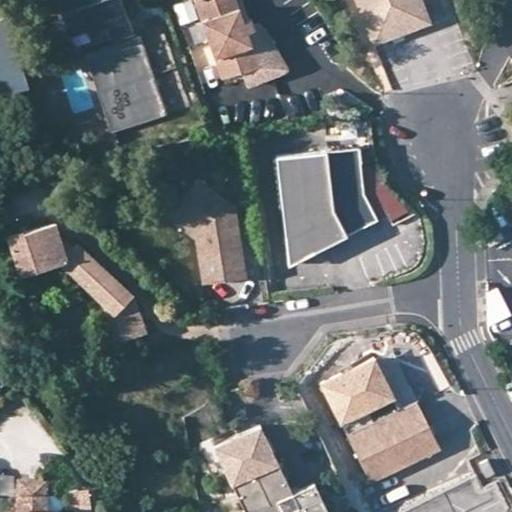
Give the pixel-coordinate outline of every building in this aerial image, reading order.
[(103,21),(125,14),(119,0),(56,0),(66,30),(85,23),(86,27),(103,21)] [(222,74),(242,67),(259,61),(243,17),(241,11),(238,2),(237,0),(195,0),(198,5),(222,74)] [(242,0),(238,2),(241,11),(246,9),(242,0)] [(357,0),(374,42),(392,35),(389,29),(428,14),(422,0),(357,0)] [(224,80),(222,74),(198,5),(177,13),(203,87),(224,80)] [(131,30),(125,14),(103,21),(109,38),(131,30)] [(251,14),(243,17),(259,61),(242,67),(247,81),(289,66),(265,27),(254,23),(251,14)] [(431,20),(428,14),(389,29),(392,35),(431,20)] [(8,20),(0,22),(0,81),(5,97),(29,90),(8,20)] [(167,113),(138,35),(85,55),(113,133),(167,113)] [(359,148),(277,158),(288,265),(378,221),(364,194),(362,171),(359,148)] [(362,171),(364,194),(378,221),(387,216),(390,222),(407,214),(380,186),(373,169),(362,171)] [(234,204),(198,178),(172,212),(195,228),(203,283),(245,276),(234,204)] [(56,224),(8,239),(20,277),(60,264),(103,304),(117,344),(147,334),(134,296),(77,244),(73,249),(60,238),(56,224)] [(374,359),(321,385),(371,485),(441,451),(417,404),(401,412),(374,359)] [(261,427),(215,448),(244,511),(325,511),(313,484),(292,494),(261,427)] [(487,462),(478,467),(485,481),(493,476),(487,462)] [(42,511),(42,510),(43,478),(16,478),(15,509),(7,509),(6,511),(42,511)] [(71,511),(82,511),(91,511),(88,485),(68,488),(71,511)]
